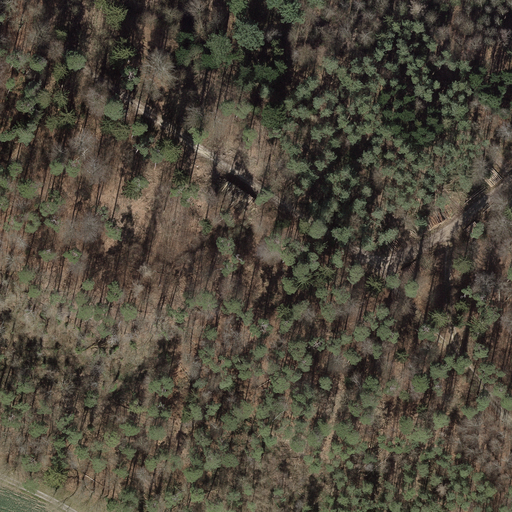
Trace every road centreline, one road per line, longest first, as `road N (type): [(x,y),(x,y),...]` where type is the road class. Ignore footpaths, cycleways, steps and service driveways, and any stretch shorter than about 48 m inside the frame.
road 1 (track): [(365,254),(50,45),(44,24),(63,0)]
road 2 (track): [(365,254),(511,423)]
road 3 (track): [(511,181),(407,255),(365,254)]
road 4 (track): [(455,225),(449,308),(464,363)]
